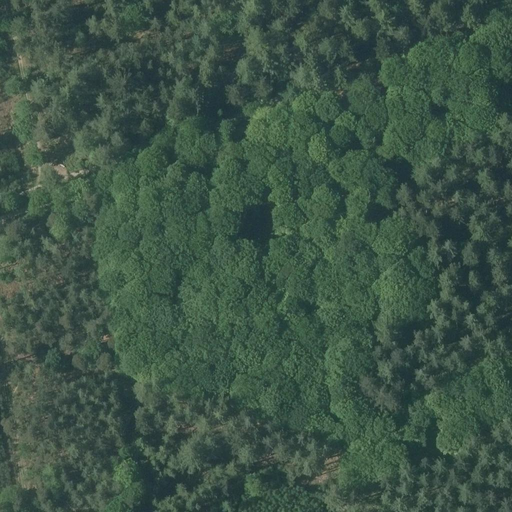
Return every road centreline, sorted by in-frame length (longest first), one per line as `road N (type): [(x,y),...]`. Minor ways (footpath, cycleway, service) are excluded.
road 1 (track): [(288,113),(342,511)]
road 2 (track): [(51,201),(288,113)]
road 3 (track): [(288,113),(511,33)]
road 4 (track): [(0,0),(51,201)]
road 5 (track): [(30,511),(0,343)]
